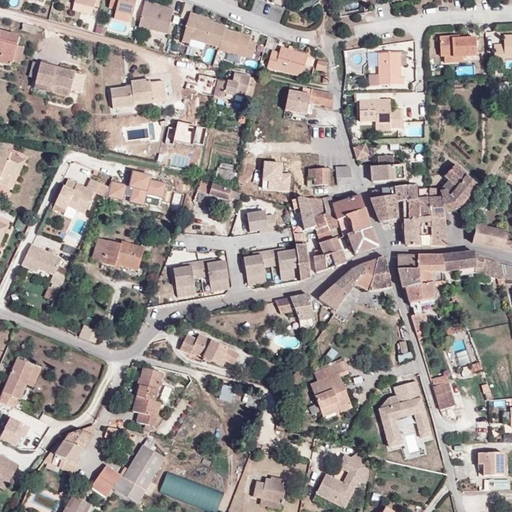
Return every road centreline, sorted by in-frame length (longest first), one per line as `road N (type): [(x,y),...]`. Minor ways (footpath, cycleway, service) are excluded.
road 1 (residential): [(119,353),(170,316),(304,285),(388,254)]
road 2 (residential): [(430,511),(451,479),(388,254)]
road 3 (residential): [(119,353),(264,388),(263,433),(312,456)]
road 4 (residential): [(327,35),(347,142),(388,254)]
road 5 (residential): [(511,15),(348,33)]
road 6 (residential): [(119,353),(88,418),(53,428),(26,465)]
road 7 (residential): [(0,305),(119,353)]
road 8 (residential): [(388,254),(470,245),(511,260)]
